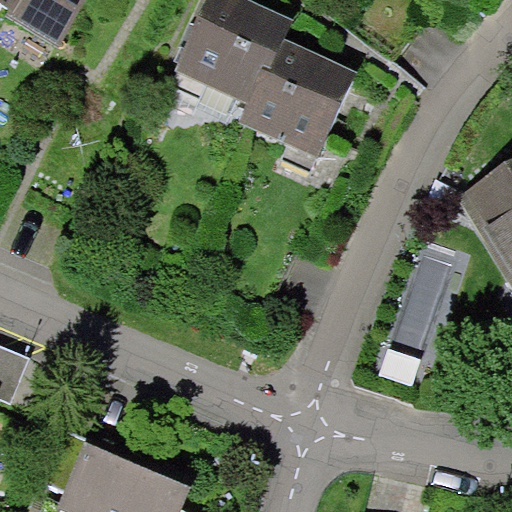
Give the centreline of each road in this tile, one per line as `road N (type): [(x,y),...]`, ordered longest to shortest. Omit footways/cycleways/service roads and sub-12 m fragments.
road 1 (residential): [(310,425),(391,220),(445,115),(511,32)]
road 2 (residential): [(310,425),(0,290)]
road 3 (residential): [(511,456),(430,452),(310,425)]
